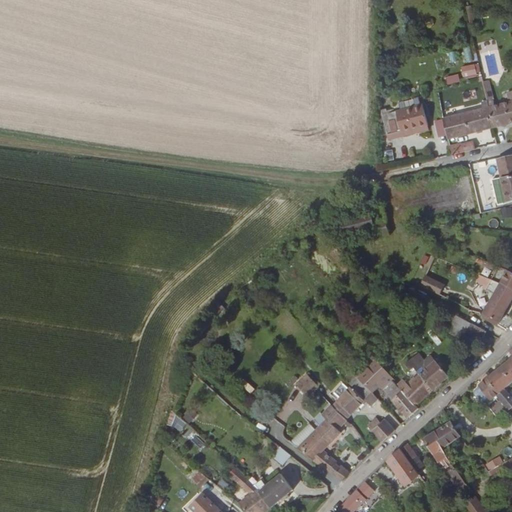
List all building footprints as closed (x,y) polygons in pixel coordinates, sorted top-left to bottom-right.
[(479,63),(461,66),(462,78),(481,75),(479,63)] [(447,85),(460,83),(458,74),(445,76),(447,85)] [(485,104),(486,109),(490,129),(511,123),(511,90),(511,91),(511,97),(511,101),(493,107),(491,102),(485,104)] [(386,136),(427,127),(422,106),(381,116),(386,136)] [(490,129),(486,109),(442,120),(442,121),(445,136),(447,141),(490,129)] [(433,124),(436,138),(445,136),(442,121),(433,124)] [(387,141),(428,131),(427,127),(386,136),(387,141)] [(503,145),(502,137),(492,138),(493,146),(501,144),(502,145),(503,145)] [(461,146),(461,145),(448,147),(450,156),(475,150),(474,143),(461,146)] [(511,200),(511,156),(496,160),(497,165),(497,166),(497,169),(504,204),(511,200)] [(511,207),(501,207),(501,217),(511,217),(511,207)] [(377,239),(389,236),(385,219),(372,223),(369,213),(338,222),(342,238),(374,229),(377,239)] [(505,278),(506,272),(495,269),(494,274),(505,278)] [(497,288),(511,295),(511,280),(507,278),(505,278),(494,274),(493,273),(487,285),(496,289),(497,288)] [(420,289),(439,296),(444,282),(425,275),(420,289)] [(487,285),(482,294),(491,299),(481,317),(496,326),(511,295),(497,288),(496,289),(487,285)] [(464,335),(480,342),(484,334),(469,326),(464,335)] [(410,360),(422,373),(434,362),(430,358),(422,365),(413,357),(410,360)] [(414,379),(430,393),(448,376),(434,362),(422,373),(410,360),(401,367),(401,368),(408,374),(411,371),(417,377),(414,379)] [(511,360),(490,379),(502,393),(511,383),(511,360)] [(390,383),(392,380),(371,362),(364,369),(381,385),(379,387),(385,391),(389,386),(391,384),(390,383)] [(381,385),(364,369),(357,376),(374,393),(379,387),(381,385)] [(294,384),(306,397),(319,387),(307,373),(294,384)] [(357,376),(347,386),(332,402),(348,419),(366,401),(374,393),(357,376)] [(415,407),(430,393),(414,379),(406,386),(400,381),(394,387),(396,388),(415,407)] [(511,403),(502,393),(490,379),(480,387),(491,404),(498,397),(509,409),(507,411),(509,413),(510,411),(511,413),(511,403)] [(394,387),(391,384),(389,386),(387,389),(392,393),(396,388),(394,387)] [(408,420),(419,410),(415,407),(396,388),(389,396),(401,410),(406,417),(408,420)] [(297,448),(342,481),(349,474),(340,467),(338,469),(334,466),(336,464),(322,453),(340,433),(337,430),(346,421),(329,404),(320,414),(325,418),(297,448)] [(188,410),(182,418),(190,424),(196,416),(188,410)] [(167,424),(176,427),(180,415),(170,413),(167,424)] [(278,432),(283,426),(275,418),(270,423),(278,432)] [(380,443),(382,442),(395,431),(383,419),(379,423),(375,419),(367,427),(380,443)] [(467,446),(451,423),(435,435),(449,458),(466,447),(467,446)] [(465,486),(449,458),(435,435),(423,443),(447,485),(452,486),(456,484),(460,490),(465,486)] [(417,457),(408,444),(401,451),(409,463),(417,457)] [(387,463),(407,488),(420,478),(413,469),(409,463),(401,451),(387,463)] [(500,456),(485,463),(489,473),(504,466),(500,456)] [(413,469),(422,463),(417,457),(409,463),(413,469)] [(212,475),(211,474),(202,468),(191,482),(200,489),(212,475)] [(292,491),(280,475),(258,491),(271,508),(292,491)] [(247,476),(240,479),(244,484),(250,480),(247,476)] [(240,505),(245,511),(265,511),(271,508),(258,491),(250,480),(244,484),(252,496),(240,505)] [(356,511),(373,495),(365,484),(349,500),(337,511),(356,511)] [(458,500),(464,511),(480,511),(469,494),(458,500)] [(219,511),(216,508),(215,509),(201,496),(190,507),(194,511),(219,511)]
